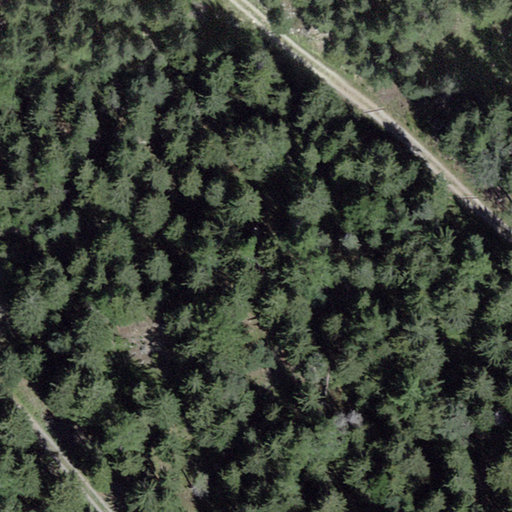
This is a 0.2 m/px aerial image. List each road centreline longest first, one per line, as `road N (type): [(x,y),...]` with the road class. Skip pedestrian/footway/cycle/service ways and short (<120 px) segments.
road 1 (track): [(511,243),(187,0)]
road 2 (track): [(0,391),(63,441),(108,511)]
